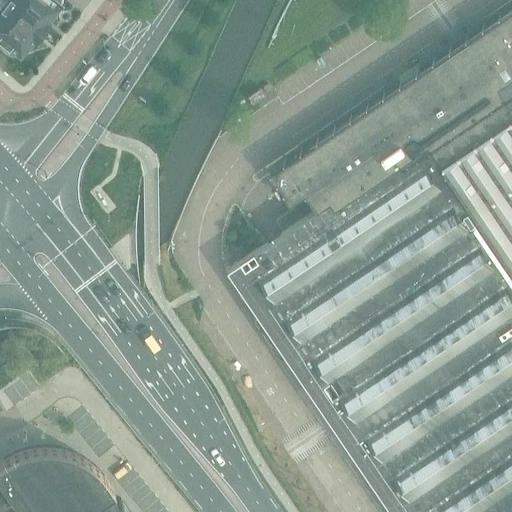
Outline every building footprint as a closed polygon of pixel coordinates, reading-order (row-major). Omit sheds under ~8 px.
[(0,0),(0,35),(7,41),(6,47),(7,49),(9,51),(11,52),(15,52),(18,50),(20,47),(28,42),(29,36),(32,38),(41,28),(5,0),(0,0)] [(5,0),(41,28),(48,18),(46,16),(53,9),(54,2),(55,0),(5,0)] [(244,256),(229,266),(230,267),(242,284),(257,307),(290,355),(383,492),(396,511),(511,511),(511,51),(502,37),(480,52),(477,46),(459,57),(463,63),(444,76),(450,84),(437,93),(431,84),(374,124),(390,148),(315,198),(319,205),(316,207),(265,241),(244,256)] [(268,92),(264,86),(250,95),(254,101),(268,92)] [(313,144),(274,171),(293,198),(308,188),(315,198),(390,148),(374,124),(364,110),(313,144)] [(0,458),(0,511),(129,511),(120,498),(117,500),(110,490),(112,489),(103,475),(94,464),(82,456),(70,449),(56,445),(42,444),(28,446),(14,450),(2,457),(0,458)]
